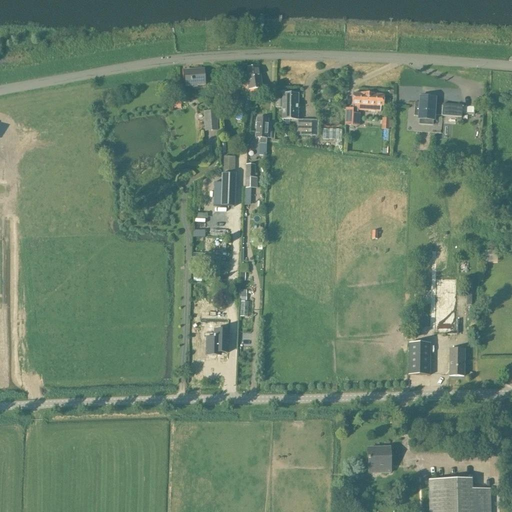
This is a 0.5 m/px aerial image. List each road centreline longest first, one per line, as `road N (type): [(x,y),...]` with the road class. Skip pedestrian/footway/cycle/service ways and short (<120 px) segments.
road 1 (tertiary): [(511,68),(250,52),(148,60),(0,88)]
road 2 (unclassified): [(0,405),(511,397)]
